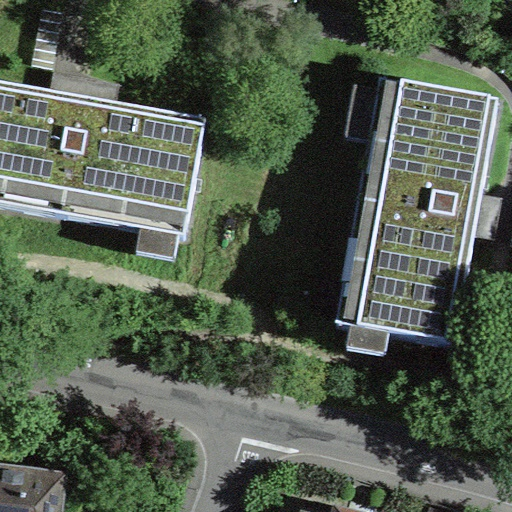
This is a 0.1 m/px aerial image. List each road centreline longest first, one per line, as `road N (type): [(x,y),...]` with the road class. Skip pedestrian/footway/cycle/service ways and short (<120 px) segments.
road 1 (tertiary): [(249,412),(511,482)]
road 2 (tertiary): [(0,363),(249,412)]
